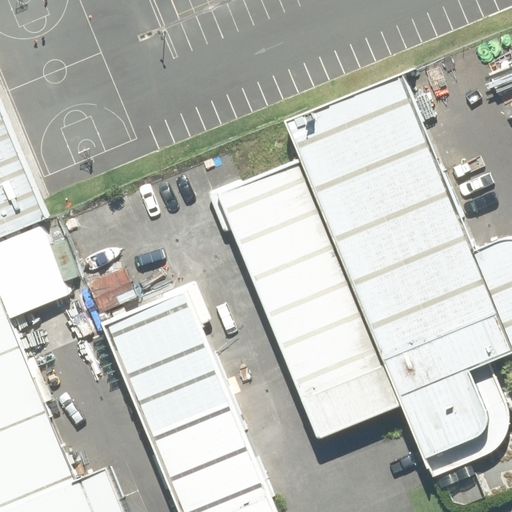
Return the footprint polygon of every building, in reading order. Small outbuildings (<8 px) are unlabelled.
[(289,120),(304,156),(409,398),(437,469),(491,446),(499,440),(506,432),(510,419),(511,409),(509,398),(494,355),(511,347),(511,234),(503,237),(478,245),(408,70),(289,120)] [(0,133),(15,127),(0,91),(0,133)] [(0,232),(50,211),(15,127),(0,133),(0,232)] [(304,156),(223,191),(328,433),(409,398),(304,156)] [(241,408),(192,287),(113,318),(161,440),(241,408)] [(0,511),(129,511),(110,464),(75,478),(0,292),(0,511)] [(283,511),(241,408),(161,440),(190,511),(283,511)]
